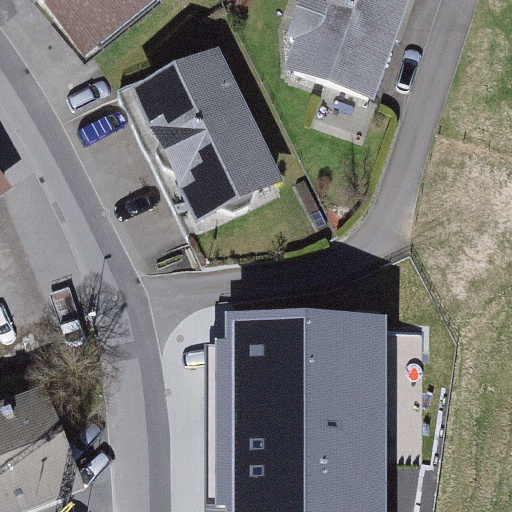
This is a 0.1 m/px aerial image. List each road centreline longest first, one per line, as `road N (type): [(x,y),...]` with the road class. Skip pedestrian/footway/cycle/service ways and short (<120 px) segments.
road 1 (residential): [(124,305),(283,280),(358,258),(393,222),(464,0)]
road 2 (residential): [(0,73),(49,149),(124,305)]
road 3 (residential): [(124,305),(141,426),(142,511)]
